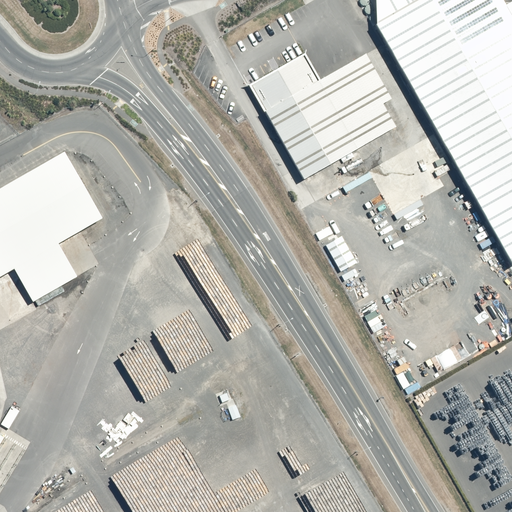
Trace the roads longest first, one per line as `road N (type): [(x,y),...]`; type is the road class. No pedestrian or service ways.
road 1 (unknown): [(0,163),(66,137),(84,138),(120,164),(138,200),(131,237),(5,511)]
road 2 (secondary): [(188,143),(410,483)]
road 3 (secondary): [(120,22),(179,113),(188,143)]
road 4 (secondary): [(188,143),(131,94),(73,69)]
